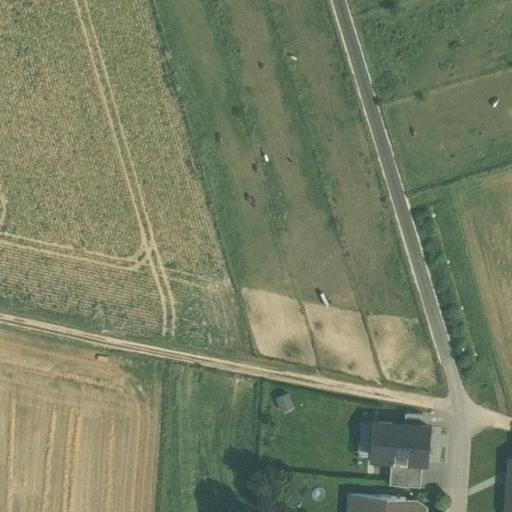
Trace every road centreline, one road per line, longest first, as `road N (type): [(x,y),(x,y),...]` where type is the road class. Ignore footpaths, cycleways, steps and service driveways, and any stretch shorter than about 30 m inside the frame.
road 1 (track): [(461,414),(0,311)]
road 2 (track): [(461,414),(336,0)]
